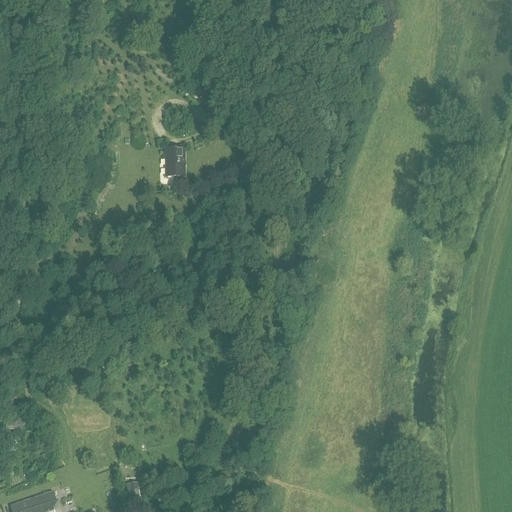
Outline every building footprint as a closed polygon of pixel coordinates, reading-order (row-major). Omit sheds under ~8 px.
[(210,118),(219,118),(219,103),(210,103),(210,118)] [(165,155),(165,178),(183,178),(183,155),(183,150),(176,150),(176,152),(167,152),(167,155),(165,155)] [(7,414),(5,430),(22,432),(24,415),(7,414)] [(38,423),(32,420),(28,429),(33,432),(38,423)] [(0,450),(7,451),(9,432),(0,430),(0,450)] [(126,485),(128,506),(140,505),(138,483),(126,485)] [(40,497),(33,499),(9,507),(10,511),(58,511),(52,492),(40,497)]
